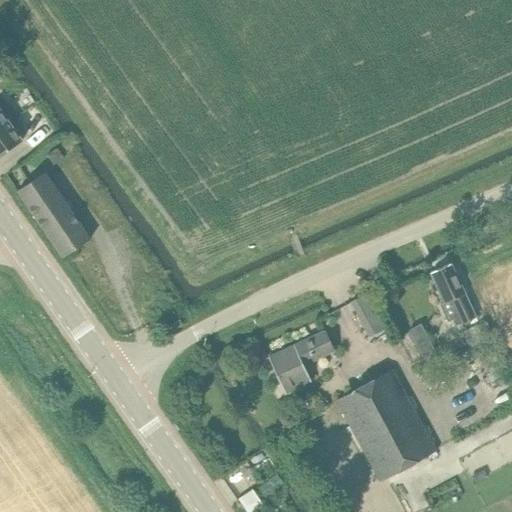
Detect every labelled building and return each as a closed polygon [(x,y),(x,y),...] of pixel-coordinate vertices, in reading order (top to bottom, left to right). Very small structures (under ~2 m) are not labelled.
[(3,113),(0,108),(0,156),(12,148),(22,140),(16,131),(23,126),(10,108),(3,113)] [(51,144),(60,158),(68,153),(60,139),(51,144)] [(63,257),(91,238),(45,171),(17,190),(63,257)] [(451,263),(431,272),(439,290),(444,302),(440,304),(448,321),(453,319),(460,333),(466,331),(462,323),(476,317),(459,281),(451,263)] [(369,291),(351,301),(351,303),(370,336),(388,325),(370,293),(369,291)] [(270,356),(286,392),(312,380),(305,364),(302,359),(311,354),(313,360),(335,350),(326,331),(270,356)] [(412,333),(399,340),(413,365),(425,358),(412,333)] [(392,369),(337,400),(381,481),(436,451),(392,369)] [(302,422),(320,458),(333,452),(315,415),(302,422)] [(251,460),(262,471),(282,450),(272,440),(251,460)] [(267,480),(252,488),(258,500),(273,492),(267,480)]
